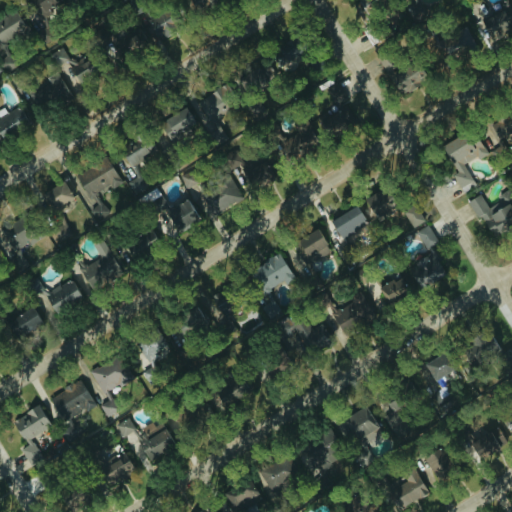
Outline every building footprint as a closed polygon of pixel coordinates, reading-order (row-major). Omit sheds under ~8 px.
[(65,2),(63,0),(26,0),(39,19),(65,2)] [(488,40),(511,30),(511,16),(508,7),(479,19),(488,40)] [(16,10),(0,17),(0,46),(27,34),(16,10)] [(167,27),(159,11),(144,19),(152,34),(167,27)] [(89,35),(98,46),(112,35),(104,24),(89,35)] [(376,44),(391,34),(385,24),(370,34),(376,44)] [(475,51),(466,28),(432,42),(437,52),(443,49),(448,62),(475,51)] [(269,54),(278,68),(299,54),(290,40),(269,54)] [(81,55),(69,62),(61,48),(49,54),(66,85),(91,72),(81,55)] [(392,86),(420,80),(418,67),(389,73),(392,86)] [(70,99),(56,72),(45,78),(48,84),(27,95),(38,116),(70,99)] [(206,121),(224,110),(213,91),(195,102),(206,121)] [(264,110),(257,100),(245,109),(252,119),(264,110)] [(326,138),(354,123),(346,107),(317,122),(326,138)] [(194,126),(185,108),(157,123),(166,140),(194,126)] [(0,113),(0,136),(25,130),(20,109),(0,113)] [(496,140),(511,130),(511,114),(510,111),(487,125),(496,140)] [(295,135),(277,140),(281,156),(314,147),(307,120),(292,124),(295,135)] [(485,155),(472,131),(438,148),(459,187),(470,181),(461,164),(475,157),(476,159),(485,155)] [(154,156),(149,140),(120,150),(125,166),(154,156)] [(120,184),(104,157),(71,177),(96,221),(108,214),(95,192),(107,184),(110,189),(120,184)] [(261,161),(253,166),(248,158),(237,164),(251,191),(272,180),(261,161)] [(131,167),(136,176),(125,182),(132,195),(147,187),(134,165),(131,167)] [(511,170),(503,175),(509,187),(511,185),(511,170)] [(210,215),(239,199),(226,176),(197,192),(210,215)] [(71,200),(63,182),(38,194),(46,212),(71,200)] [(361,199),(372,220),(390,210),(379,189),(361,199)] [(489,235),(511,222),(511,212),(503,197),(498,200),(498,201),(486,208),(478,195),(465,202),(474,218),(478,216),(489,235)] [(198,221),(186,199),(163,212),(166,217),(162,219),(163,221),(156,225),(165,240),(198,221)] [(327,223),(340,240),(365,222),(352,205),(327,223)] [(402,211),(410,228),(422,223),(414,206),(402,211)] [(0,232),(13,253),(40,237),(33,224),(25,229),(18,218),(0,228),(0,232)] [(70,235),(63,223),(50,230),(58,242),(70,235)] [(436,243),(427,226),(414,233),(423,249),(436,243)] [(328,253),(317,230),(290,242),(301,266),(328,253)] [(98,258),(77,269),(88,291),(119,275),(101,239),(91,245),(98,258)] [(446,274),(430,247),(425,250),(428,255),(404,269),(417,291),(446,274)] [(266,319),(279,310),(267,293),(291,275),(276,254),(246,275),(260,294),(252,299),(266,319)] [(384,304),(407,292),(398,277),(376,288),(384,304)] [(80,298),(68,279),(44,294),(34,278),(24,284),(33,299),(40,295),(53,315),(80,298)] [(373,315),(358,291),(347,297),(349,302),(334,311),(328,301),(321,305),(339,335),(373,315)] [(183,342),(207,328),(193,305),(170,319),(183,342)] [(16,336),(40,323),(31,308),(8,322),(16,336)] [(307,330),(302,319),(291,324),(306,356),(330,344),(320,324),(307,330)] [(153,352),(164,346),(157,332),(132,344),(143,365),(157,358),(153,352)] [(496,357),(493,338),(461,343),(464,362),(496,357)] [(289,365),(281,354),(263,368),(271,379),(289,365)] [(422,365),(432,382),(449,371),(439,354),(422,365)] [(130,378),(117,355),(88,371),(101,395),(130,378)] [(511,371),(511,369),(508,356),(494,360),(499,375),(511,371)] [(212,387),(219,404),(250,390),(243,374),(212,387)] [(47,399),(63,424),(94,405),(78,379),(47,399)] [(449,400),(440,384),(426,393),(436,408),(449,400)] [(511,437),(511,398),(500,406),(507,416),(500,420),(511,437)] [(179,407),(168,417),(186,435),(210,412),(198,400),(185,413),(179,407)] [(28,438),(49,426),(37,405),(9,421),(23,446),(18,449),(28,466),(40,459),(28,438)] [(375,432),(366,408),(343,417),(352,441),(375,432)] [(380,415),(395,441),(408,434),(393,408),(380,415)] [(121,437),(133,430),(126,417),(113,425),(121,437)] [(173,445),(159,422),(150,428),(147,424),(141,429),(144,434),(135,439),(148,460),(173,445)] [(496,424),(467,435),(475,458),(505,447),(496,424)] [(352,454),(358,468),(371,462),(365,448),(352,454)] [(450,470),(438,449),(421,458),(432,479),(450,470)] [(96,476),(110,491),(134,468),(120,454),(96,476)] [(298,477),(287,457),(256,473),(266,493),(298,477)] [(398,470),(404,481),(384,490),(393,511),(426,496),(411,464),(398,470)] [(221,494),(231,511),(238,511),(259,499),(246,478),(221,494)]
